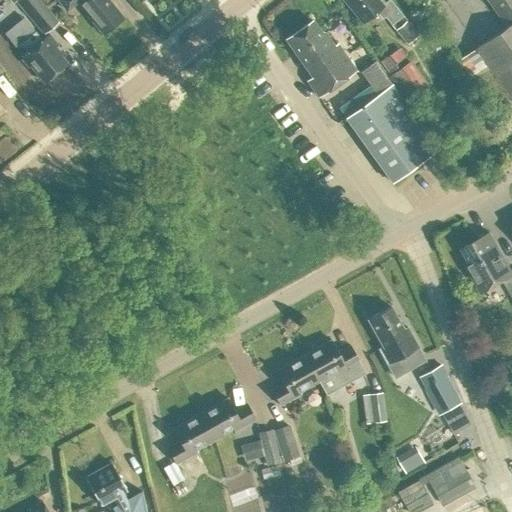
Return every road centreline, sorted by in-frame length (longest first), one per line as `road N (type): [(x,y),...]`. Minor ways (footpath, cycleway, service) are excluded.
road 1 (residential): [(402,232),(0,456)]
road 2 (tertiary): [(0,195),(232,11)]
road 3 (residential): [(402,232),(380,214),(232,11)]
road 4 (residential): [(402,232),(511,170)]
